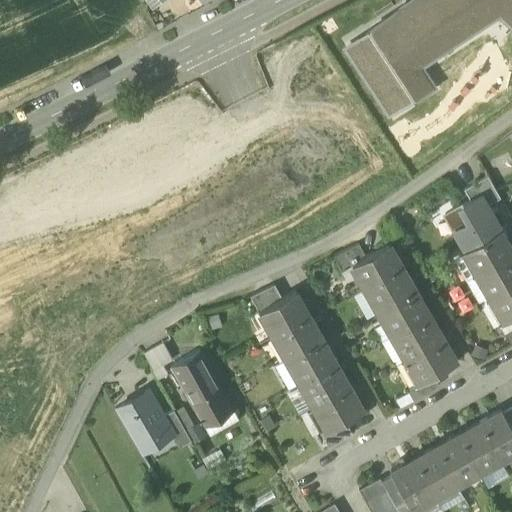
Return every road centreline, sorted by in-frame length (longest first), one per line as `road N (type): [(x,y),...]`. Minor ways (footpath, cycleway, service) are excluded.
road 1 (residential): [(30,511),(90,378),(134,338),(185,300),(242,287),(354,231),(511,114)]
road 2 (tertiary): [(0,137),(284,0)]
road 3 (residential): [(333,470),(511,367)]
